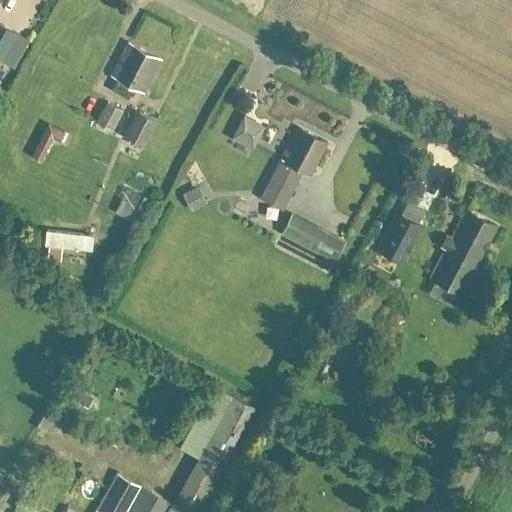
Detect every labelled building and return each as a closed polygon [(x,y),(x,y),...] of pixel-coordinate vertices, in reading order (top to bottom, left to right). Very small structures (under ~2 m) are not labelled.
[(0,60),(0,61),(15,33),(16,34),(16,33),(0,23),(0,60)] [(143,91),(160,58),(129,42),(111,75),(119,79),(113,89),(127,97),(133,86),(143,91)] [(96,119),(110,128),(121,109),(107,101),(96,119)] [(156,122),(138,113),(125,138),(143,147),(156,122)] [(60,141),(65,132),(48,123),(31,157),(39,161),(52,137),(60,141)] [(311,176),(327,142),(297,127),(261,198),(283,209),(302,171),(311,176)] [(199,184),(184,192),(193,209),(208,201),(199,184)] [(137,208),(145,212),(151,200),(144,195),(137,208)] [(407,257),(426,220),(401,207),(382,244),(407,257)] [(462,293),(497,225),(466,209),(430,277),(462,293)] [(290,215),(281,232),(317,251),(334,260),(343,243),(326,233),(290,215)] [(180,446),(198,456),(211,433),(235,447),(258,405),(216,381),(180,446)] [(87,407),(93,396),(73,385),(68,396),(87,407)] [(56,414),(47,409),(36,427),(46,433),(56,414)] [(198,511),(235,447),(211,434),(167,511),(198,511)] [(160,511),(166,501),(115,473),(93,511),(51,511),(23,496),(17,506),(27,511),(160,511)]
